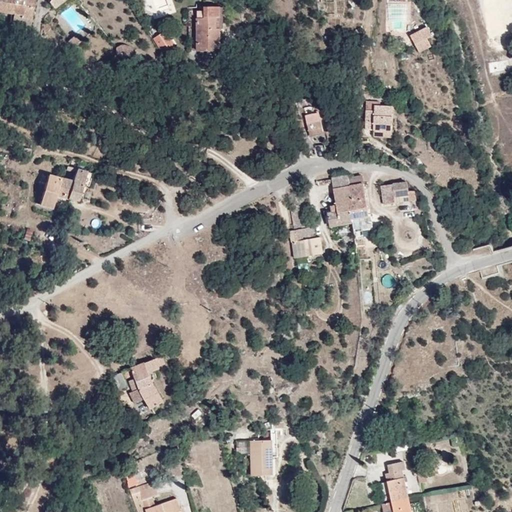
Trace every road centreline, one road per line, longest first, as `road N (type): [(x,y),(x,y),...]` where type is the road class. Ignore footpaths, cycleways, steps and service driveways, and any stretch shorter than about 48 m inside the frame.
road 1 (unclassified): [(457,271),(414,177),(305,168),(0,313)]
road 2 (tertiary): [(335,511),(395,332),(416,301),(457,271)]
road 3 (unknown): [(146,239),(170,213),(164,184),(151,176),(44,149),(20,173),(2,152)]
road 4 (unknown): [(263,189),(90,38)]
